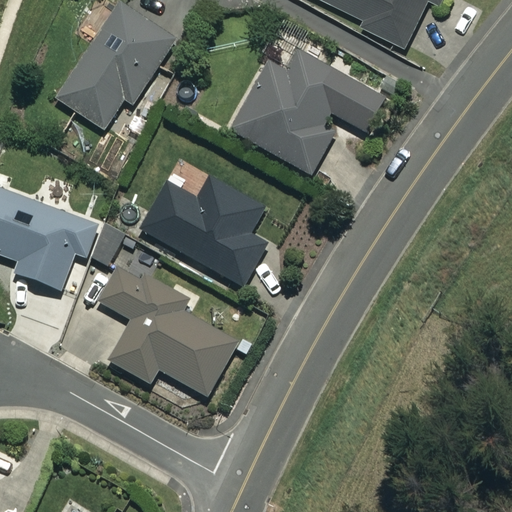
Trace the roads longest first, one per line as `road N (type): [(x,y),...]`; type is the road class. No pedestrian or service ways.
road 1 (residential): [(511,51),(342,296),(242,489)]
road 2 (residential): [(242,489),(46,380),(0,372)]
